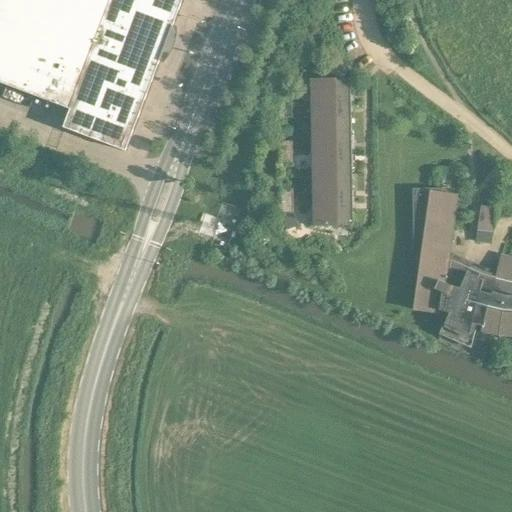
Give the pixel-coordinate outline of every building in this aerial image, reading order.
[(62,124),(125,147),(181,0),(0,0),(0,79),(69,106),(62,124)] [(321,32),(304,49),(312,57),(329,40),(321,32)] [(314,80),(314,104),(351,104),(350,79),(314,80)] [(279,93),(279,105),(291,105),(291,93),(279,93)] [(351,128),(351,104),(314,104),(315,129),(351,128)] [(279,105),(279,117),(291,117),(291,105),(279,105)] [(352,152),(351,128),(315,129),(315,153),(352,152)] [(280,141),(280,153),(292,153),(292,141),(280,141)] [(352,176),(352,152),(315,153),(316,177),(352,176)] [(292,165),(292,153),(280,153),(280,165),(292,165)] [(352,200),(352,176),(316,177),(316,201),(352,200)] [(457,195),(456,194),(442,192),(442,188),(436,188),(412,189),(414,287),(417,286),(414,309),(440,313),(440,310),(449,312),(438,336),(440,337),(442,331),(468,343),(468,342),(473,323),(500,330),(511,330),(511,258),(501,256),(497,274),(485,272),(451,256),(447,253),(448,225),(451,226),(451,227),(452,227),(457,195)] [(281,189),(281,201),(293,201),(293,189),(281,189)] [(353,225),(352,200),(316,201),(316,225),(353,225)] [(293,201),(281,201),(281,213),(293,213),(293,201)] [(493,232),(495,219),(497,208),(481,205),(477,230),(493,232)] [(199,232),(210,236),(217,217),(206,213),(199,232)]
